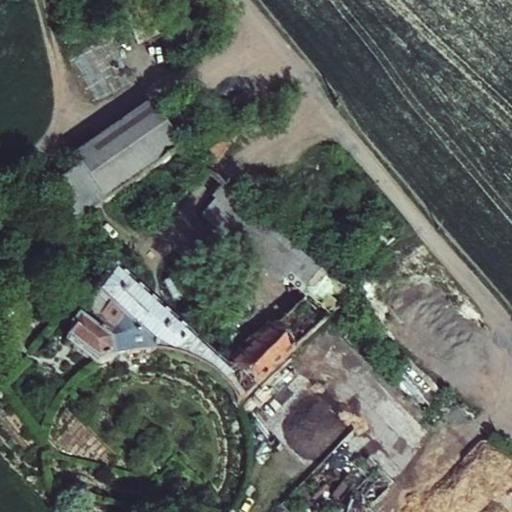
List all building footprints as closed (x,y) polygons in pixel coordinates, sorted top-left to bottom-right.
[(81,156),(90,169),(166,118),(158,105),(81,156)] [(235,106),(195,151),(217,171),(262,128),(235,106)] [(167,172),(188,192),(306,301),(235,368),(200,334),(176,360),(187,363),(208,373),(228,389),(241,405),(264,384),(277,397),(323,354),(310,341),(318,334),(328,344),(369,307),(217,171),(195,151),(191,154),(166,118),(90,169),(51,196),(75,233),(85,226),(90,232),(98,227),(92,220),(141,189),(167,172)] [(166,216),(188,192),(167,172),(141,189),(166,216)] [(71,339),(75,343),(99,368),(118,362),(145,357),(160,358),(155,336),(117,300),(107,312),(114,318),(100,332),(86,317),(126,264),(74,322),(73,320),(71,322),(80,331),(71,339)] [(126,264),(86,317),(100,332),(114,318),(107,312),(117,300),(155,336),(160,358),(167,358),(176,360),(200,334),(126,264)] [(365,455),(390,478),(396,473),(386,463),(392,457),(377,443),(365,455)]
